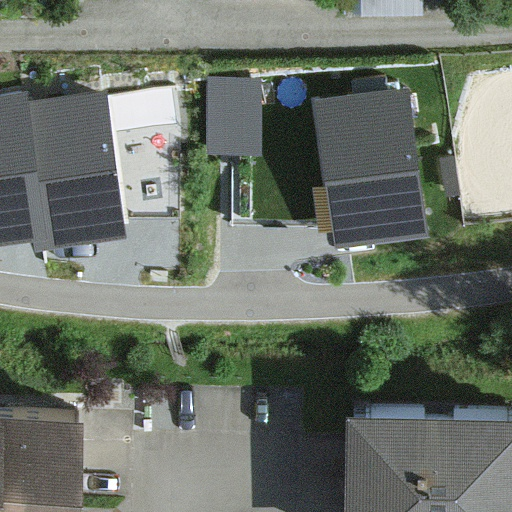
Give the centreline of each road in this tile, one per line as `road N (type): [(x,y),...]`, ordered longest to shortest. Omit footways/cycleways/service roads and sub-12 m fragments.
road 1 (residential): [(0,287),(259,305),(511,283)]
road 2 (residential): [(0,34),(511,27)]
